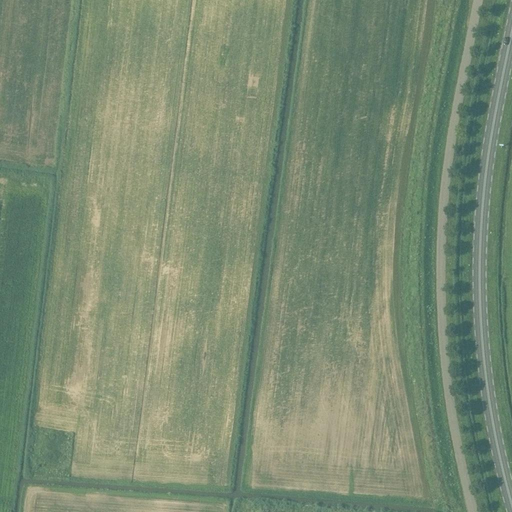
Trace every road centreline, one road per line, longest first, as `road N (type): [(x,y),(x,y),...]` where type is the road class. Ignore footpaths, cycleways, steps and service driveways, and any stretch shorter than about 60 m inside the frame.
road 1 (unclassified): [(472,511),(450,408),(440,301),(443,194),(477,0)]
road 2 (primary): [(511,503),(483,367),(479,277),(484,183),(511,31)]
road 3 (residential): [(357,0),(357,48),(330,181),(309,198),(235,223)]
road 4 (residential): [(252,472),(0,344)]
road 5 (residential): [(66,300),(220,362),(267,356)]
road 6 (residential): [(66,300),(80,265),(124,209),(207,151)]
road 7 (residential): [(0,113),(142,21)]
road 8 (residential): [(267,356),(312,444),(327,501)]
road 9 (residential): [(142,21),(207,151)]
road 10 (residential): [(235,223),(267,356)]
